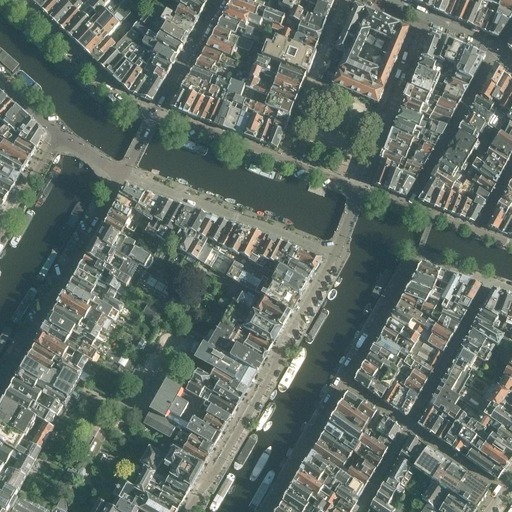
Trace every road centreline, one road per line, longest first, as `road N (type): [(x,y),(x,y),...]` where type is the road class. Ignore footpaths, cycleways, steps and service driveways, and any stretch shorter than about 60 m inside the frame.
road 1 (residential): [(266,511),(417,255)]
road 2 (residential): [(334,256),(189,511)]
road 3 (residential): [(360,511),(489,281)]
road 4 (residential): [(0,388),(122,174)]
road 5 (residential): [(122,174),(334,256)]
road 6 (residential): [(356,187),(156,111)]
road 7 (residential): [(425,16),(356,187)]
road 8 (residential): [(156,111),(117,94),(14,0)]
road 9 (residential): [(497,50),(408,206)]
road 10 (residential): [(220,0),(156,111)]
